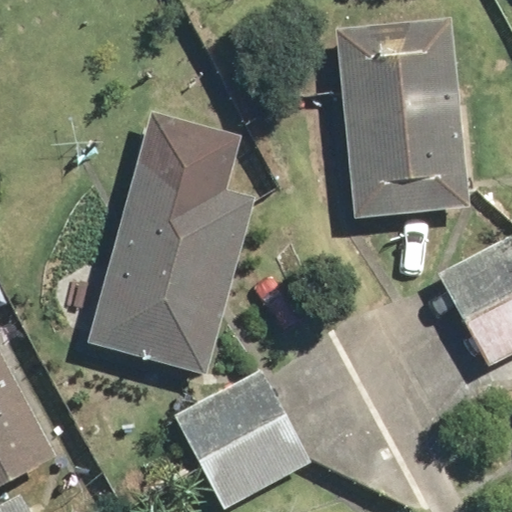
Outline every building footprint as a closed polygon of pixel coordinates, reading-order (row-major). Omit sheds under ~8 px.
[(475,206),(456,15),(341,26),(360,217),(475,206)] [(157,109),(93,340),(212,373),(261,195),(232,187),(247,133),(157,109)] [(511,236),(443,273),(492,365),(511,354),(511,236)] [(0,484),(61,452),(0,337),(0,484)] [(177,414),(228,507),(316,460),(265,367),(177,414)] [(35,511),(25,492),(0,505),(0,511),(35,511)]
